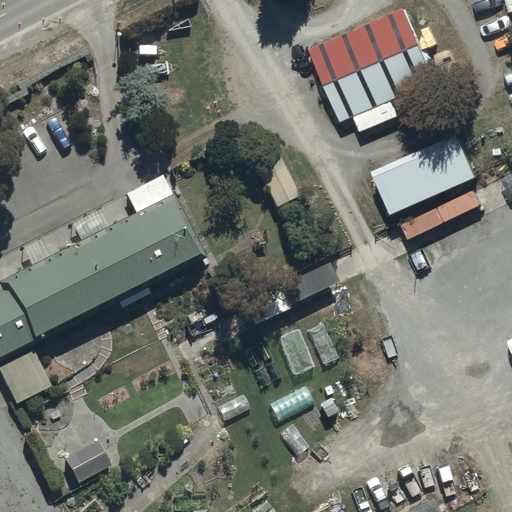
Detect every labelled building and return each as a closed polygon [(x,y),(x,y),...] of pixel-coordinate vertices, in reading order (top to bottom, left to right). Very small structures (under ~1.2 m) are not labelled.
[(409,0),(393,0),(309,33),(339,110),(438,71),(409,0)] [(457,137),(373,174),(391,217),(476,180),(457,137)] [(284,168),(260,177),(274,212),(299,202),(284,168)] [(169,185),(0,268),(0,344),(199,245),(169,185)] [(405,224),(412,240),(446,225),(439,209),(405,224)] [(96,444),(65,462),(78,486),(110,468),(96,444)]
